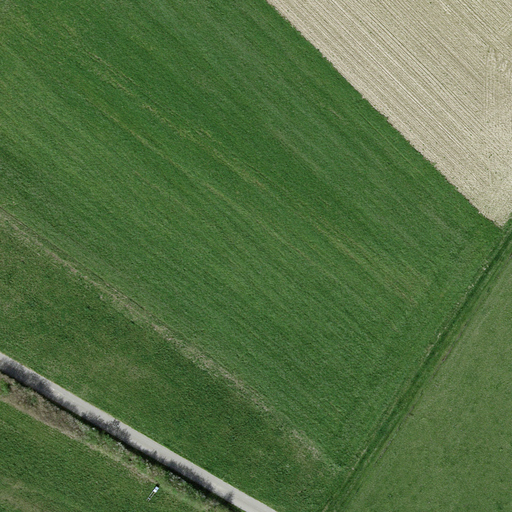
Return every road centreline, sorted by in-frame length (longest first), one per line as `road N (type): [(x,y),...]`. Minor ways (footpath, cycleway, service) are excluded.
road 1 (track): [(332,511),(511,242)]
road 2 (track): [(259,511),(0,358)]
